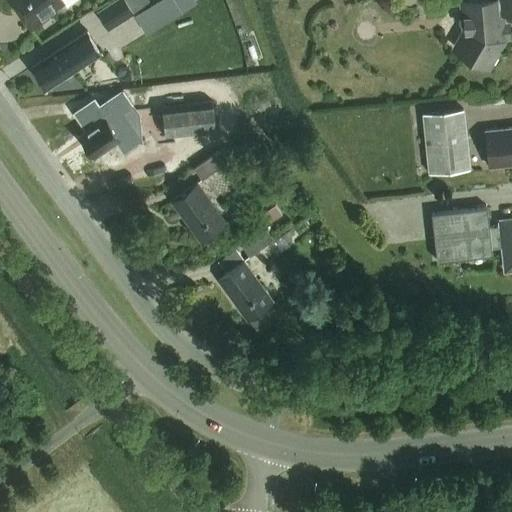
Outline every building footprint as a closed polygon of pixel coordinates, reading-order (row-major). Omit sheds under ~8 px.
[(13,0),(31,24),(64,0),(63,0),(13,0)] [(134,13),(126,0),(115,0),(98,11),(109,28),(134,13)] [(158,0),(144,8),(156,27),(182,12),(175,0),(158,0)] [(195,0),(175,0),(182,12),(197,3),(195,0)] [(500,11),(511,10),(511,0),(469,0),(463,1),(466,43),(461,52),(486,66),(488,64),(491,63),(496,56),(495,52),(502,39),(500,11)] [(32,64),(39,74),(37,75),(37,78),(41,84),(43,84),(44,84),(46,86),(63,75),(64,77),(67,77),(73,74),(73,72),(72,70),(101,52),(87,30),(32,64)] [(85,128),(105,114),(107,118),(121,138),(117,141),(124,150),(141,139),(120,110),(132,102),(122,88),(99,105),(94,98),(74,111),(85,128)] [(163,106),(167,134),(216,128),(213,100),(163,106)] [(464,108),(423,112),(429,172),(470,168),(464,108)] [(107,118),(80,137),(94,157),(117,141),(121,138),(107,118)] [(511,127),(485,130),(489,166),(511,163),(511,127)] [(225,158),(217,147),(193,164),(201,175),(225,158)] [(200,243),(228,223),(199,182),(171,202),(200,243)] [(511,219),(501,221),(501,225),(489,226),(487,206),(431,213),(437,260),(492,254),(492,248),(504,246),(506,269),(511,267),(511,219)] [(279,209),(267,217),(270,222),(282,214),(279,209)] [(242,245),(249,256),(273,239),(266,228),(242,245)] [(217,279),(247,321),(249,319),(256,328),(261,329),(270,323),(271,317),(264,308),(274,301),(244,259),(217,279)]
